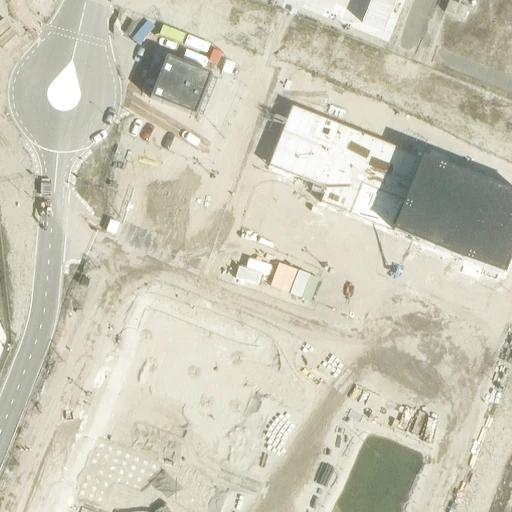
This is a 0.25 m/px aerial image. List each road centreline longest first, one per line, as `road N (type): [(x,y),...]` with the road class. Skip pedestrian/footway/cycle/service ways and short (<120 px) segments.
road 1 (unclassified): [(59,144),(44,306),(0,431)]
road 2 (secondary): [(78,43),(40,52),(18,89),(30,129),(59,144)]
road 3 (secondary): [(59,144),(88,135),(109,98),(96,56),(78,43)]
